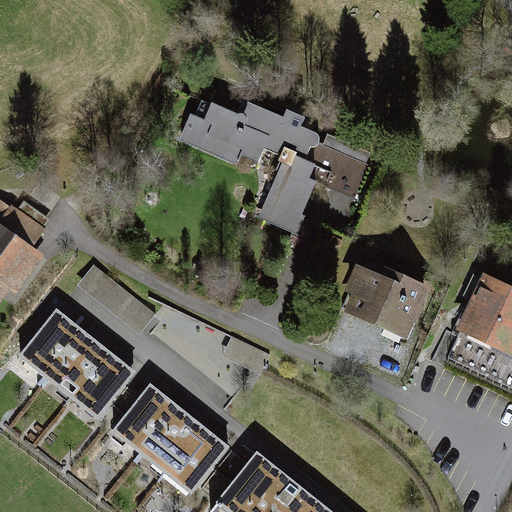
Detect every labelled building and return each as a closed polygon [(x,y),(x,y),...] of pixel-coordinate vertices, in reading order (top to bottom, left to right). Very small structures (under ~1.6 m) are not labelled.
[(296,228),(317,181),(357,199),(361,191),(372,166),(318,143),(321,136),(250,105),(245,117),(215,104),(208,121),(196,115),(185,138),(239,162),(243,153),(258,160),(263,149),(287,159),(263,214),(296,228)] [(42,236),(0,204),(0,303),(36,257),(30,252),(42,236)] [(97,266),(81,285),(141,334),(156,314),(97,266)] [(345,315),(401,340),(422,294),(366,269),(363,275),(353,270),(344,290),(354,295),(345,315)] [(511,291),(484,278),(460,327),(511,351),(511,291)] [(134,374),(58,313),(21,359),(38,371),(63,391),(87,410),(98,419),(134,374)] [(232,340),(223,358),(260,376),(269,357),(232,340)] [(228,448),(149,387),(113,434),(134,449),(156,466),(182,486),(192,494),(228,448)] [(214,511),(215,511),(330,511),(258,455),(214,511)]
